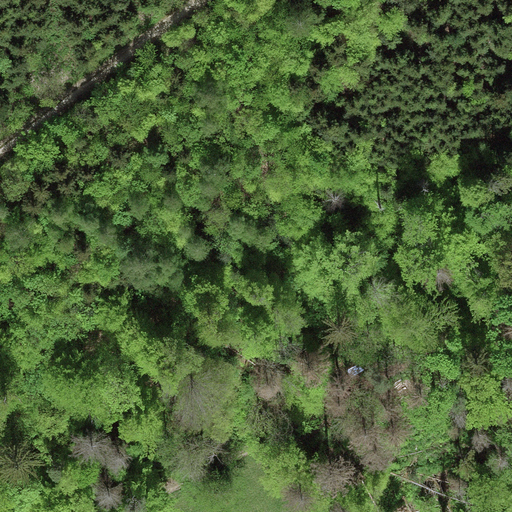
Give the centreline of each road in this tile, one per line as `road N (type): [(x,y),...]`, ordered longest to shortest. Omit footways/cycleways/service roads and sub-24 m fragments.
road 1 (track): [(254,445),(350,397),(511,292)]
road 2 (track): [(0,155),(201,0)]
road 3 (track): [(254,445),(115,511)]
